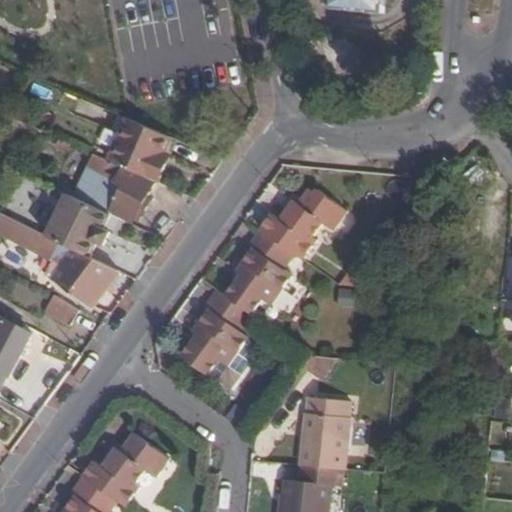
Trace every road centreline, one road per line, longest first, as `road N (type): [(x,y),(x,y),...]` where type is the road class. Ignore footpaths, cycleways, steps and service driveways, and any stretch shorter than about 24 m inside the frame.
road 1 (residential): [(288,126),(0,511)]
road 2 (unclassified): [(447,128),(370,139),(288,126)]
road 3 (residential): [(460,0),(447,128)]
road 4 (residential): [(288,126),(266,0)]
